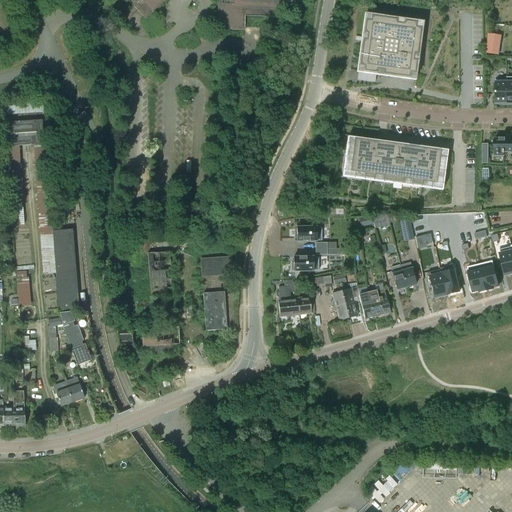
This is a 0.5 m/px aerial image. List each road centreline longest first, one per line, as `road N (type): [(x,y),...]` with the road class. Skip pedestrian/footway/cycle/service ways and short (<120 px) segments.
road 1 (unclassified): [(210,511),(135,430),(105,364),(72,103)]
road 2 (unclassified): [(145,414),(114,355),(99,149),(72,103)]
road 3 (residential): [(511,299),(277,367),(254,338)]
road 4 (residential): [(314,93),(260,228),(254,338)]
road 5 (unclassified): [(314,511),(384,444),(511,453)]
road 6 (residential): [(314,93),(414,114),(511,118)]
road 7 (residential): [(0,447),(78,439),(145,414)]
road 8 (unclassified): [(241,511),(184,451),(160,407)]
